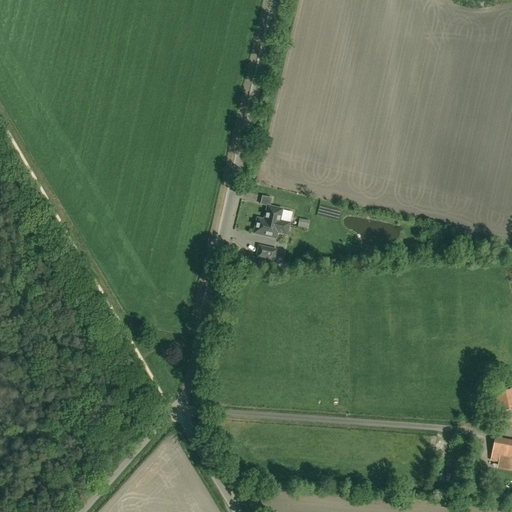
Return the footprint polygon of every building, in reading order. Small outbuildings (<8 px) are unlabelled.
[(264,197),(262,204),(272,206),(274,199),(264,197)] [(281,227),(288,229),(290,223),(280,221),(283,210),(267,206),(266,212),(267,213),(265,220),(271,222),(270,225),(278,227),(278,228),(281,229),(281,227)] [(283,221),(292,223),(295,213),(285,210),(283,221)] [(271,222),(265,220),(257,218),(254,234),(276,239),(277,233),(287,235),(288,229),(281,227),(281,229),(278,228),(278,227),(270,225),(271,222)] [(299,219),(297,227),(307,230),(309,221),(299,219)] [(280,269),(281,264),(284,255),(276,253),(276,250),(259,246),(256,258),(270,261),(269,266),(280,269)] [(302,259),(294,260),(295,267),(303,266),(302,259)] [(511,391),(511,390),(495,394),(498,407),(499,411),(511,407),(511,404),(510,398),(511,397),(511,391)] [(511,422),(511,412),(495,417),(498,426),(511,422)] [(511,447),(494,444),(491,461),(499,462),(511,464),(511,447)] [(484,488),(488,468),(473,465),(469,485),(484,488)]
